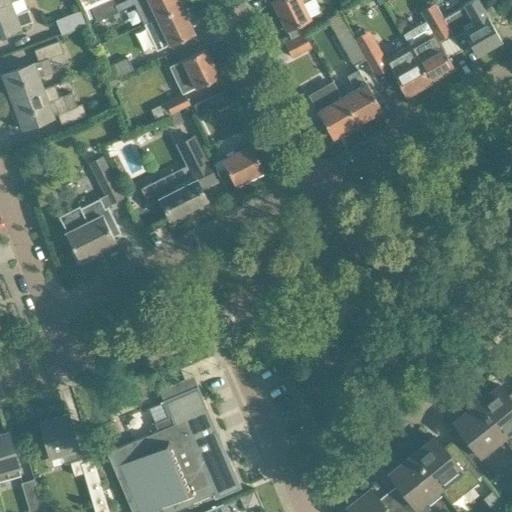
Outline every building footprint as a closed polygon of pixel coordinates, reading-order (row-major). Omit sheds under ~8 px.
[(77,0),(82,10),(104,0),(77,0)] [(112,0),(109,0),(90,8),(95,21),(117,11),(134,3),(137,9),(140,16),(144,23),(155,18),(181,6),(177,0),(123,0),(114,4),(112,0)] [(314,0),(273,0),(271,1),(285,29),(320,11),(314,0)] [(434,2),(433,2),(451,33),(451,32),(454,37),(462,32),(475,55),(500,40),(477,0),(469,0),(463,4),(464,6),(443,17),(434,2)] [(9,2),(0,5),(0,33),(31,22),(27,10),(14,15),(9,2)] [(409,45),(408,45),(429,81),(453,67),(438,40),(451,33),(433,2),(420,10),(426,19),(402,33),(409,45)] [(155,18),(144,23),(151,38),(157,50),(175,41),(193,33),(181,6),(155,18)] [(88,8),(81,11),(85,21),(92,18),(88,8)] [(84,24),(79,11),(55,20),(61,33),(84,24)] [(338,41),(339,40),(353,65),(365,58),(353,39),(350,34),(350,33),(338,12),(326,19),(338,41)] [(368,31),(353,39),(365,58),(374,74),(388,66),(404,95),(429,81),(408,45),(384,59),(368,31)] [(304,33),(302,34),(284,43),(291,57),(311,47),(304,33)] [(62,53),(58,41),(33,50),(38,61),(3,74),(12,100),(44,88),(40,77),(54,72),(48,58),(62,53)] [(168,66),(174,79),(180,94),(218,76),(205,48),(168,66)] [(132,69),(127,57),(103,68),(108,80),(132,69)] [(354,89),(341,97),(356,123),(381,109),(358,69),(346,76),(354,89)] [(333,82),(308,95),(316,110),(332,137),(356,123),(341,97),(335,86),(333,82)] [(44,88),(12,100),(22,127),(57,114),(61,125),(85,116),(81,104),(76,106),(70,91),(58,96),(53,85),(47,87),(44,88)] [(225,90),(206,98),(193,104),(199,116),(230,102),(225,90)] [(184,93),(165,102),(150,109),(155,120),(167,114),(178,110),(189,104),(184,93)] [(162,177),(140,188),(148,204),(159,198),(169,217),(206,199),(200,188),(216,181),(193,136),(175,144),(186,165),(194,181),(170,193),(162,177)] [(221,159),(213,163),(220,178),(229,173),(234,185),(264,170),(250,144),(221,159)] [(103,155),(89,162),(104,192),(105,195),(108,193),(112,202),(124,196),(103,155)] [(67,232),(65,233),(78,259),(79,258),(82,262),(93,257),(91,252),(115,240),(113,236),(120,233),(107,207),(104,208),(99,199),(80,208),(87,222),(67,232)] [(157,430),(106,452),(131,511),(169,511),(214,493),(215,498),(240,487),(197,385),(175,395),(170,384),(158,389),(163,400),(169,416),(154,423),(157,430)] [(511,400),(499,385),(476,403),(503,436),(511,429),(511,400)] [(466,438),(456,445),(480,475),(490,467),(480,455),(503,436),(476,403),(453,422),(466,438)] [(39,422),(45,441),(49,456),(62,452),(65,465),(70,463),(74,476),(84,473),(95,511),(108,511),(93,459),(82,462),(73,430),(74,430),(72,426),(71,427),(67,414),(39,422)] [(7,432),(0,433),(0,481),(7,479),(20,476),(12,451),(7,432)] [(480,475),(456,445),(447,452),(435,436),(411,455),(438,488),(450,503),(479,481),(477,478),(480,475)] [(402,490),(391,498),(403,511),(426,511),(428,511),(429,507),(428,504),(424,500),(438,488),(411,455),(388,473),(402,490)] [(21,484),(29,511),(42,511),(33,480),(21,484)] [(403,511),(391,498),(383,504),(370,488),(346,507),(350,511),(403,511)] [(225,511),(221,503),(202,511),(225,511)]
